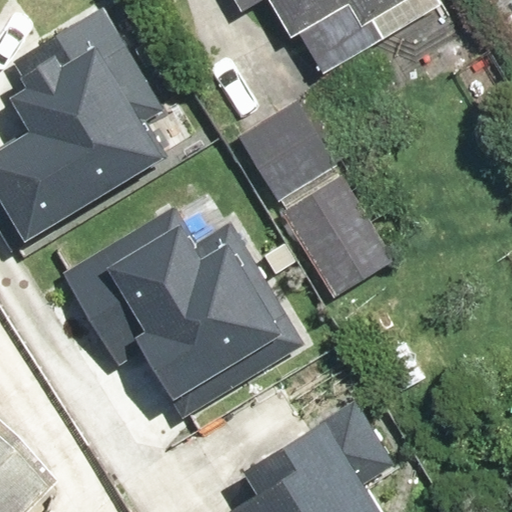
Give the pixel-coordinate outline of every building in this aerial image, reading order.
[(227,0),(236,14),(260,0),(284,42),(293,37),(316,76),(436,7),(432,0),(227,0)] [(0,126),(0,206),(25,246),(157,165),(139,136),(167,119),(96,5),(12,58),(26,80),(0,95),(0,98),(12,118),(0,126)] [(274,203),(277,201),(282,210),(276,214),(328,300),(389,263),(330,166),(366,144),(330,84),(295,105),(293,102),(234,138),(274,203)] [(185,205),(58,274),(105,361),(138,344),(178,418),(303,351),(239,235),(210,251),(185,205)] [(452,317),(378,359),(399,395),(472,352),(452,317)] [(272,507),(263,511),(390,511),(379,491),(404,478),(361,398),(247,459),(272,507)] [(0,511),(19,511),(50,482),(0,433),(0,511)]
